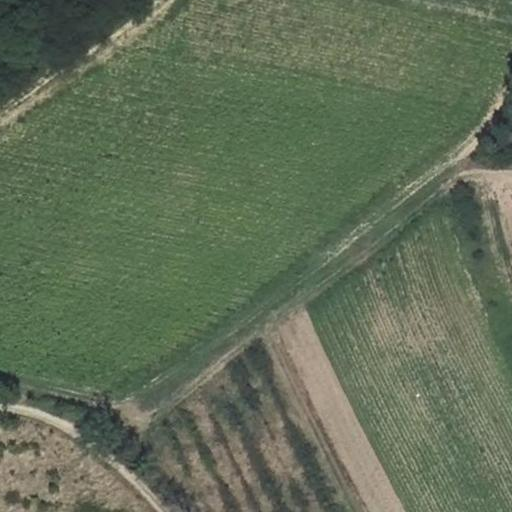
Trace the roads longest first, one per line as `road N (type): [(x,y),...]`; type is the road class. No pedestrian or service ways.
road 1 (track): [(511,176),(471,175),(440,192),(138,421),(102,400),(0,377)]
road 2 (track): [(170,511),(127,464),(53,417),(0,406)]
